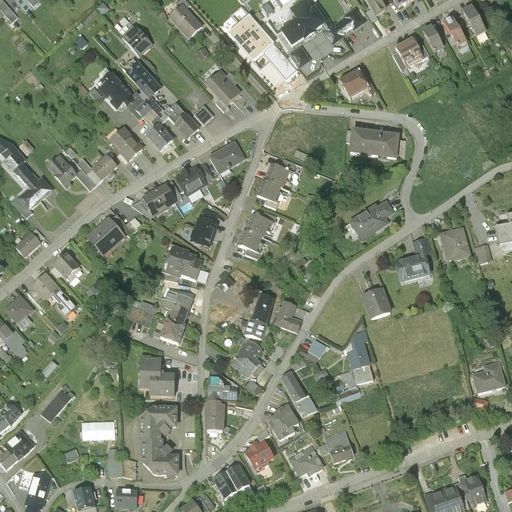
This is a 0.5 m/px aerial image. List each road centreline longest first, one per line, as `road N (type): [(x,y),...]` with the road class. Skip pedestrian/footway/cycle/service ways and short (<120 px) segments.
road 1 (residential): [(204,476),(206,312),(262,142),(261,116)]
road 2 (residential): [(204,476),(245,440),(340,283),(416,229)]
road 3 (residential): [(261,116),(108,206),(0,302)]
road 4 (residential): [(277,511),(511,426)]
road 5 (residential): [(288,101),(415,126),(420,153),(405,208),(416,229)]
road 6 (residential): [(457,0),(288,101)]
